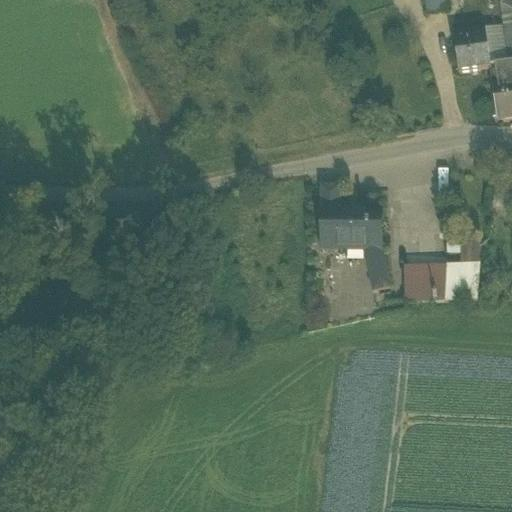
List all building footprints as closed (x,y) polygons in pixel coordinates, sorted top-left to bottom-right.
[(424,0),(427,16),(448,13),(446,0),(424,0)] [(503,29),(508,57),(511,56),(511,0),(506,0),(507,3),(500,6),(503,29)] [(503,29),(485,31),(489,60),(508,57),(503,29)] [(491,69),(489,60),(485,31),(453,36),(459,76),(490,71),(491,71),(491,69)] [(511,65),(511,56),(508,57),(489,60),(491,69),(511,65)] [(511,65),(491,69),(491,71),(490,71),(497,122),(511,120),(511,65)] [(323,193),(323,213),(339,213),(339,193),(323,193)] [(381,217),(339,216),(338,216),(338,220),(323,220),(323,253),(350,253),(350,247),(367,247),(367,253),(381,253),(381,217)] [(463,257),(463,272),(480,271),(479,246),(463,245),(447,244),(446,256),(463,257)] [(381,256),(381,253),(367,253),(365,258),(370,279),(371,278),(375,294),(389,290),(381,256)] [(463,272),(447,273),(444,305),(478,303),(480,271),(463,272)] [(405,307),(444,305),(447,273),(404,274),(405,307)]
